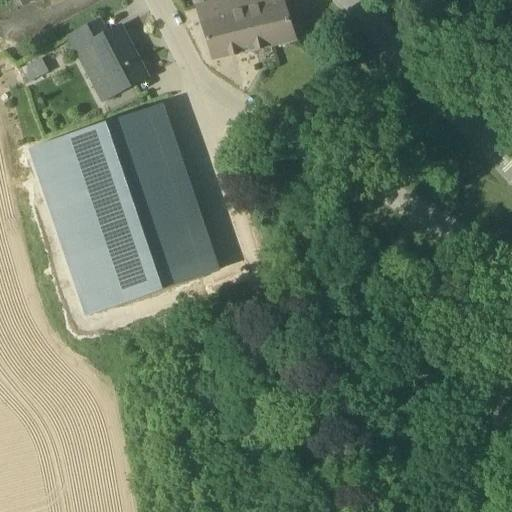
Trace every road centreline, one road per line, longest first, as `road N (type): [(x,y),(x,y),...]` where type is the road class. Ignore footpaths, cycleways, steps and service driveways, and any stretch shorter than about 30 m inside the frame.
road 1 (unclassified): [(339,511),(198,80)]
road 2 (unclassified): [(511,270),(226,99)]
road 3 (tertiary): [(511,167),(348,0)]
road 4 (unclassified): [(421,511),(465,453),(511,352)]
